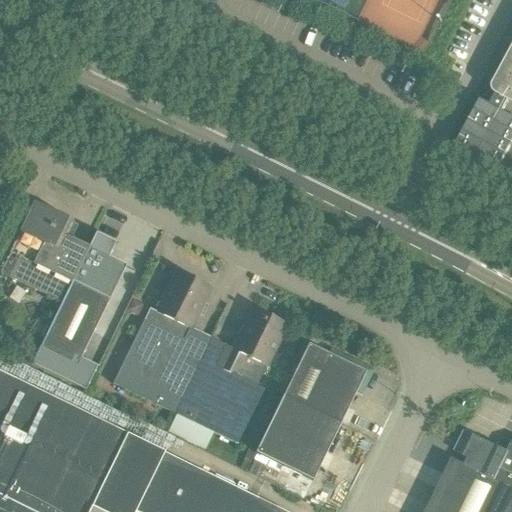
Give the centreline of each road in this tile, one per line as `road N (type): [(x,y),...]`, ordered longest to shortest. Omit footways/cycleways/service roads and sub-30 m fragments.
road 1 (unclassified): [(439,351),(0,135)]
road 2 (secondary): [(393,221),(113,82),(0,36)]
road 3 (unclassified): [(366,511),(439,351)]
road 4 (residential): [(444,130),(511,5)]
road 5 (secondary): [(393,221),(427,250),(511,293)]
road 6 (secondary): [(511,272),(393,221)]
